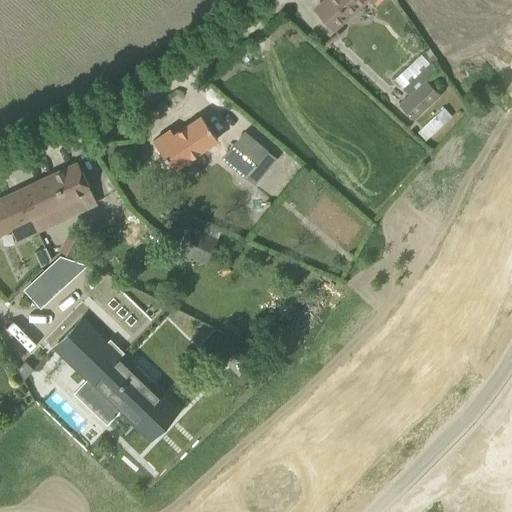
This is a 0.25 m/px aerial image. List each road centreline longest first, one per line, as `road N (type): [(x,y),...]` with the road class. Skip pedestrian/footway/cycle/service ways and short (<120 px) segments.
road 1 (unclassified): [(267,0),(140,93),(0,161)]
road 2 (residential): [(416,475),(511,371)]
